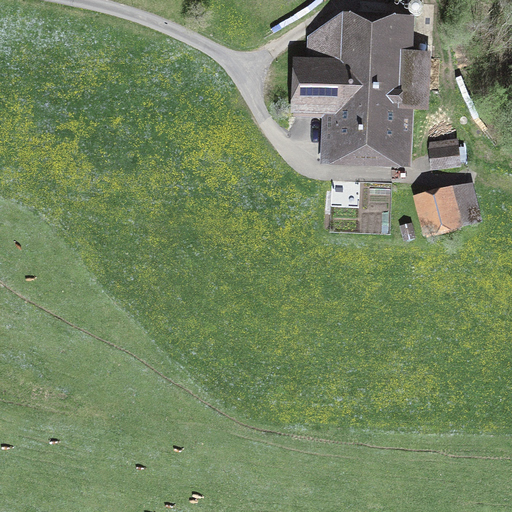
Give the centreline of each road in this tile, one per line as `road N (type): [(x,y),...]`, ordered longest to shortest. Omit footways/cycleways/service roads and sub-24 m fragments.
road 1 (track): [(420,177),(301,166),(232,68),(195,40),(49,0)]
road 2 (track): [(232,68),(277,50),(344,0)]
